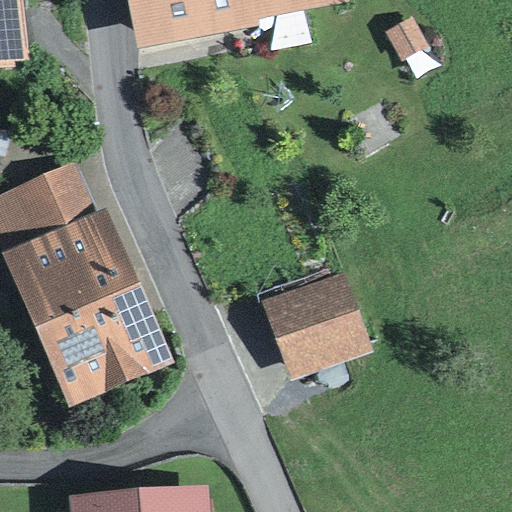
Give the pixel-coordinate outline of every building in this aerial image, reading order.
[(0,0),(0,55),(2,56),(0,42),(0,11),(14,10),(13,0),(0,0)] [(311,0),(313,9),(340,3),(339,0),(145,0),(153,38),(203,28),(200,14),(269,0),(311,0)] [(33,293),(75,390),(153,357),(78,188),(27,210),(46,254),(32,261),(44,288),(33,293)] [(272,309),(295,370),(361,346),(338,285),(272,309)] [(209,511),(209,501),(67,511),(209,511)]
